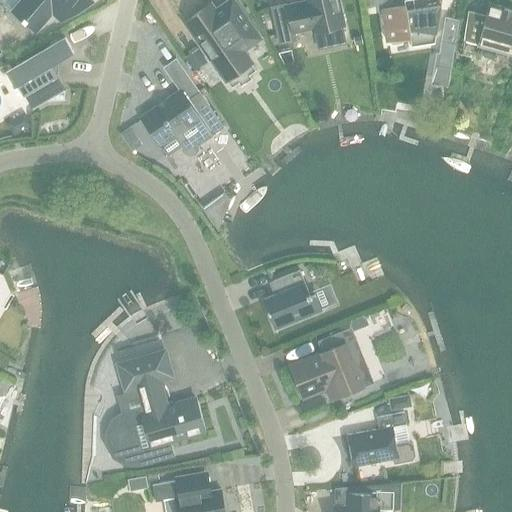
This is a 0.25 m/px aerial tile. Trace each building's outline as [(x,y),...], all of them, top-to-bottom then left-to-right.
[(21,0),(12,11),(36,31),(52,12),(62,21),(92,2),(89,0),(21,0)] [(202,47),(209,58),(211,60),(225,81),(227,79),(232,86),(238,82),(240,86),(251,78),(248,73),(255,69),(243,51),(259,38),(249,22),(233,0),(229,0),(215,10),(210,4),(184,22),(202,47)] [(294,25),(275,29),(278,43),(296,39),(295,32),(312,28),(313,32),(330,28),(332,36),(345,34),(344,25),(338,0),(305,0),(306,1),(289,5),(294,25)] [(376,0),(378,9),(382,8),(387,41),(409,38),(411,46),(434,43),(441,0),(376,0)] [(468,11),(463,40),(482,46),(480,52),(483,57),(492,59),(497,56),(499,50),(511,53),(511,10),(489,4),(486,16),(468,11)] [(435,56),(430,85),(446,87),(450,67),(458,20),(445,18),(438,57),(435,56)] [(65,37),(6,72),(15,86),(18,84),(33,109),(64,90),(55,74),(53,75),(48,67),(73,52),(65,37)] [(199,47),(185,56),(195,70),(211,60),(209,58),(202,47),(200,49),(199,47)] [(290,48),(279,50),(284,60),(292,58),(290,48)] [(179,90),(140,117),(160,145),(174,136),(181,147),(181,149),(184,153),(187,155),(192,155),(196,153),(199,149),(198,145),(211,136),(224,127),(199,91),(176,58),(163,67),(179,90)] [(11,121),(10,126),(15,135),(32,125),(25,113),(11,121)] [(214,190),(235,180),(227,164),(206,174),(214,190)] [(225,191),(203,206),(215,223),(219,229),(222,219),(230,199),(225,191)] [(267,311),(274,329),(321,310),(314,293),(310,295),(300,270),(273,281),(278,293),(264,299),(268,310),(267,311)] [(363,315),(349,320),(353,330),(367,324),(363,315)] [(322,352),(289,365),(303,398),(326,389),(331,400),(363,387),(352,361),(362,358),(355,339),(345,343),(338,325),(315,334),(322,352)] [(150,446),(204,431),(195,398),(166,406),(159,380),(171,376),(164,351),(118,364),(125,389),(138,386),(145,412),(141,413),(150,446)] [(410,394),(390,398),(392,410),(412,406),(410,394)] [(119,430),(133,429),(132,411),(119,412),(119,430)] [(379,429),(348,435),(354,466),(394,458),(394,462),(412,459),(415,454),(413,443),(409,440),(406,424),(404,412),(376,417),(379,429)] [(145,475),(132,478),(134,488),(147,486),(145,475)] [(191,478),(152,485),(155,502),(180,497),(182,511),(224,511),(221,489),(194,494),(191,478)] [(377,494),(346,493),(345,505),(334,505),(333,511),(391,511),(392,495),(377,494)] [(100,511),(117,511),(116,498),(93,499),(93,509),(100,508),(100,511)]
